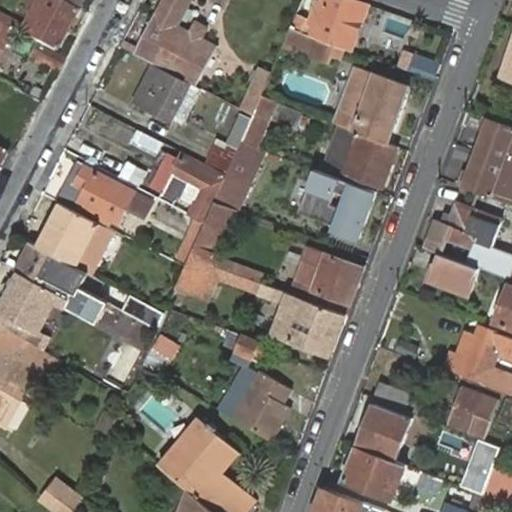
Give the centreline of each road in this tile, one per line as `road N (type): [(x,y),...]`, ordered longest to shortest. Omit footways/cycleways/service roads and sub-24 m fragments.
road 1 (residential): [(300,511),(484,23)]
road 2 (residential): [(116,0),(0,225)]
